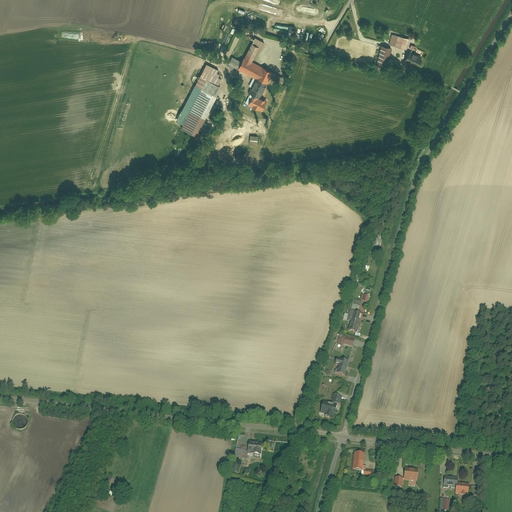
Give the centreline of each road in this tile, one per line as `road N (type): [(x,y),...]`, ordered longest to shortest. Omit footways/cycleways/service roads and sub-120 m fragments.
road 1 (residential): [(511,13),(415,176),(342,437)]
road 2 (residential): [(0,399),(342,437)]
road 3 (residential): [(342,437),(511,457)]
